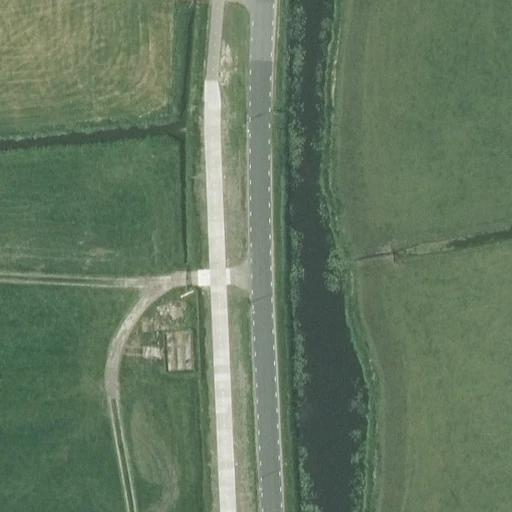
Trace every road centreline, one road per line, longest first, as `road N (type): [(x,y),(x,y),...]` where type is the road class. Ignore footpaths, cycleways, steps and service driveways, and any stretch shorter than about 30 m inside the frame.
road 1 (tertiary): [(271,511),(258,280),(263,0)]
road 2 (track): [(0,273),(258,280)]
